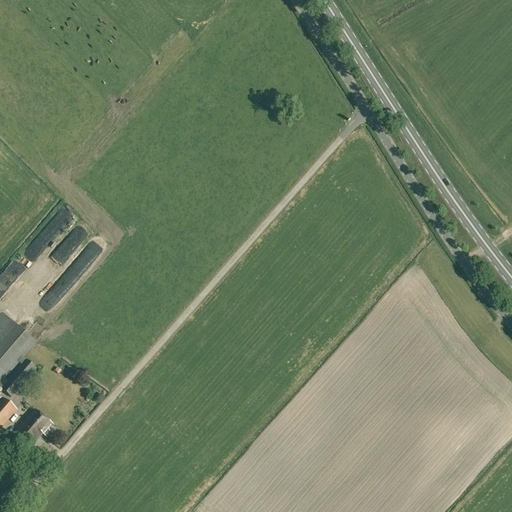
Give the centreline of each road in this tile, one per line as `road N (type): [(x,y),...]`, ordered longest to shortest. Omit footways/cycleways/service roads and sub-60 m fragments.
road 1 (unclassified): [(511,327),(294,0)]
road 2 (primary): [(511,276),(323,0)]
